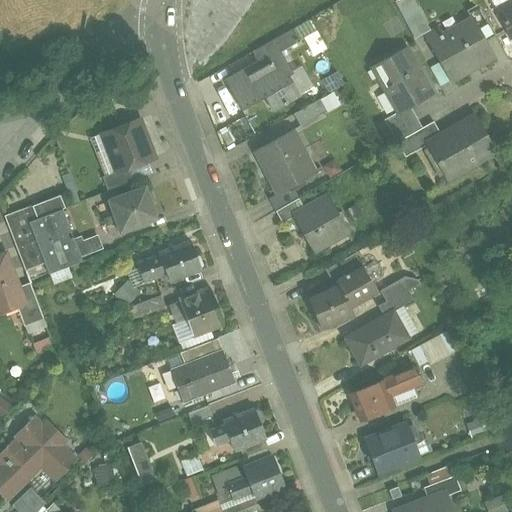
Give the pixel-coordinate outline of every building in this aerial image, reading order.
[(397,0),(416,38),(432,30),(417,0),(397,0)] [(511,0),(497,9),(511,36),(511,0)] [(497,35),(479,4),(468,10),(473,20),(475,19),(487,40),(497,35)] [(473,20),(446,36),(440,26),(427,34),(452,79),(468,70),(467,68),(492,54),(493,56),(495,55),(487,40),(475,19),(473,20)] [(261,62),(228,81),(232,89),(231,90),(242,109),(265,97),(272,110),(284,104),(285,106),(288,104),(287,102),(300,94),(290,75),(293,73),(282,52),(300,42),(293,30),(255,51),(261,62)] [(433,93),(407,47),(373,66),(399,112),(400,113),(412,106),(433,93)] [(321,100),(295,114),(301,126),(327,112),(321,100)] [(399,112),(386,119),(399,141),(424,127),(412,106),(400,113),(399,112)] [(442,134),(428,143),(429,144),(448,178),(496,150),(477,115),(442,134)] [(140,120),(104,134),(119,171),(119,172),(130,168),(154,158),(140,120)] [(424,127),(399,141),(406,155),(416,150),(416,151),(429,144),(428,143),(442,134),(435,121),(424,127)] [(292,132),(255,152),(263,166),(266,164),(272,174),(270,175),(279,192),(277,193),(278,195),(323,170),(322,169),(309,176),(301,161),(306,158),(292,132)] [(119,171),(104,177),(109,191),(135,181),(130,168),(119,172),(119,171)] [(145,189),(116,201),(121,214),(118,215),(124,230),(156,217),(145,189)] [(304,209),(293,215),(294,216),(313,250),(347,231),(328,196),(304,209)] [(298,198),(276,211),(282,223),(294,216),(293,215),(304,209),(298,198)] [(64,209),(43,217),(40,209),(35,211),(32,205),(14,212),(27,243),(18,247),(27,271),(46,264),(50,274),(84,261),(82,256),(75,238),(64,209)] [(14,212),(5,216),(18,247),(27,243),(14,212)] [(75,238),(82,256),(103,248),(98,235),(84,240),(82,236),(75,238)] [(191,242),(161,254),(161,255),(168,274),(171,281),(202,269),(202,268),(204,265),(201,257),(197,256),(191,242)] [(6,252),(0,254),(0,313),(18,307),(27,302),(21,287),(6,252)] [(356,253),(326,269),(335,284),(338,282),(336,279),(362,264),(356,253)] [(161,255),(138,264),(146,282),(168,274),(161,255)] [(362,264),(336,279),(338,282),(335,284),(308,295),(309,297),(307,300),(311,310),(315,311),(322,329),(355,315),(351,307),(372,295),(375,287),(374,286),(362,264)] [(402,278),(382,289),(389,301),(408,289),(402,278)] [(31,282),(21,287),(27,302),(18,307),(25,324),(44,316),(31,282)] [(389,301),(380,306),(379,305),(385,317),(394,312),(395,314),(416,302),(408,289),(389,301)] [(210,290),(171,305),(178,323),(188,319),(194,335),(224,324),(210,290)] [(163,296),(133,307),(137,318),(167,306),(163,296)] [(385,317),(369,326),(370,328),(349,340),(362,364),(408,338),(395,314),(394,312),(385,317)] [(450,330),(421,346),(431,365),(460,350),(450,330)] [(48,337),(33,343),(37,354),(52,348),(48,337)] [(219,339),(182,353),(186,364),(223,349),(219,340),(220,340),(219,339)] [(186,364),(177,367),(177,368),(183,385),(178,387),(184,403),(236,383),(223,349),(186,364)] [(416,366),(351,393),(363,420),(394,407),(390,396),(423,383),(416,366)] [(177,368),(164,373),(171,390),(178,387),(183,385),(177,368)] [(491,375),(476,384),(487,403),(502,394),(491,375)] [(11,405),(0,396),(0,417),(1,418),(11,405)] [(211,405),(191,413),(195,422),(214,414),(211,405)] [(256,410),(224,422),(226,425),(231,439),(235,450),(241,448),(264,439),(267,438),(261,423),(264,421),(260,411),(256,411),(256,410)] [(37,418),(17,438),(19,440),(0,458),(0,460),(3,464),(0,467),(0,484),(11,495),(43,464),(55,476),(75,457),(62,444),(65,442),(46,422),(43,425),(37,418)] [(407,424),(367,440),(379,472),(420,456),(415,442),(418,441),(419,437),(415,427),(412,426),(409,427),(407,424)] [(226,425),(211,431),(216,445),(231,439),(226,425)] [(264,439),(241,448),(245,457),(248,456),(268,448),(264,439)] [(142,442),(128,447),(141,484),(155,479),(142,442)] [(92,455),(85,448),(77,455),(84,462),(92,455)] [(268,448),(248,456),(251,465),(271,457),(268,448)] [(188,474),(203,469),(198,455),(184,460),(188,474)] [(251,465),(244,468),(248,477),(254,492),(256,498),(286,486),(274,456),(271,457),(251,465)] [(116,464),(93,468),(97,486),(119,481),(116,464)] [(216,489),(228,485),(243,479),(237,466),(211,476),(216,489)] [(447,468),(427,475),(431,485),(451,478),(447,468)] [(199,494),(193,476),(181,481),(187,498),(199,494)] [(431,485),(424,487),(429,501),(447,494),(448,495),(461,490),(456,476),(451,478),(431,485)] [(243,479),(228,485),(234,500),(254,492),(248,477),(243,479)] [(399,487),(390,491),(393,499),(403,496),(399,487)] [(36,505),(44,505),(44,494),(23,494),(23,511),(36,511),(36,505)] [(413,507),(412,505),(395,511),(394,511),(454,511),(448,495),(447,494),(429,501),(413,507)] [(501,496),(484,503),(488,511),(506,511),(507,511),(501,496)] [(224,511),(219,499),(193,510),(193,511),(224,511)]
